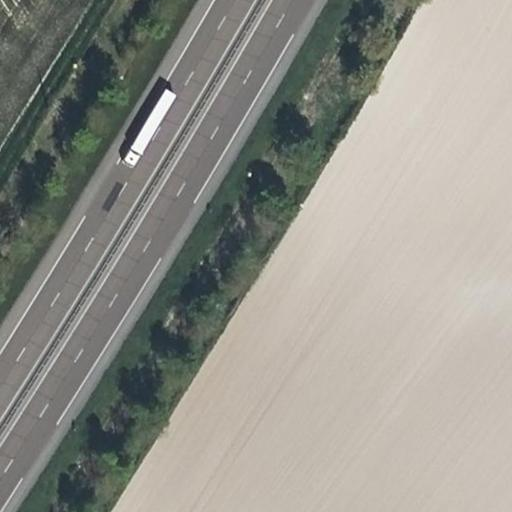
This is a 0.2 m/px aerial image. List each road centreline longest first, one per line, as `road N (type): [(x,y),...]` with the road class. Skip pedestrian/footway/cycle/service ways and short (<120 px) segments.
road 1 (motorway): [(0,478),(294,0)]
road 2 (motorway): [(232,0),(0,382)]
